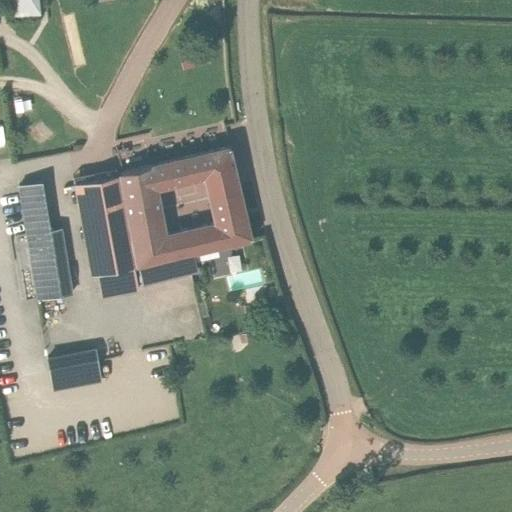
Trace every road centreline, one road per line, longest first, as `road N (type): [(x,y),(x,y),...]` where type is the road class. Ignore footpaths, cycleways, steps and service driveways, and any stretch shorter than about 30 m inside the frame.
road 1 (tertiary): [(350,452),(259,137),(247,0)]
road 2 (tertiary): [(350,452),(511,446)]
